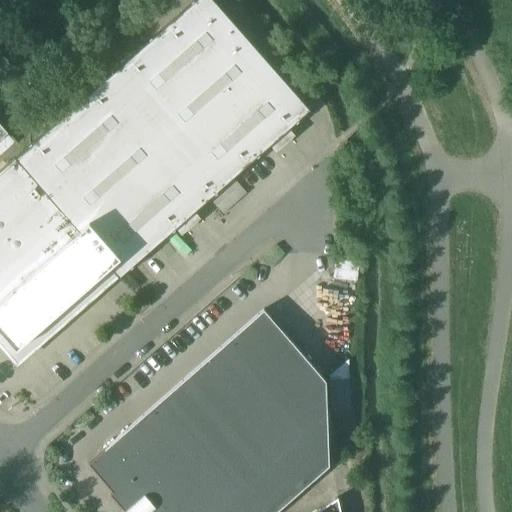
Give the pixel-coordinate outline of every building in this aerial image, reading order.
[(194,0),(15,157),(0,170),(0,337),(18,358),(50,329),(52,331),(60,324),(58,322),(76,306),(78,308),(86,301),(84,299),(115,272),(119,276),(310,109),(214,0),(194,0)] [(233,178),(210,199),(223,214),(247,193),(233,178)] [(356,281),(357,261),(336,258),(334,279),(356,281)] [(274,511),(329,464),(327,413),(348,412),(346,380),(326,381),(326,380),(263,309),(88,463),(113,491),(110,493),(124,510),(122,511),(274,511)] [(340,511),(338,497),(314,511),(340,511)]
